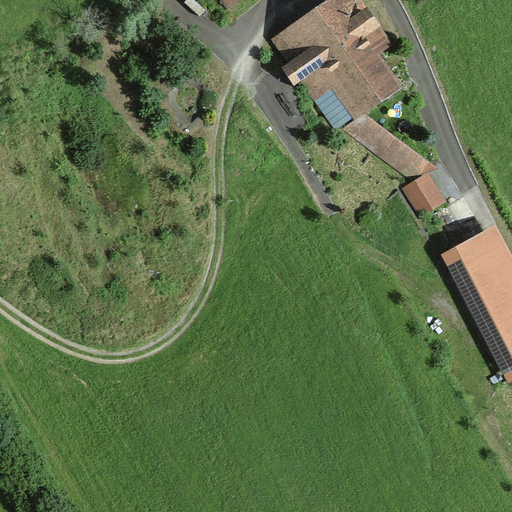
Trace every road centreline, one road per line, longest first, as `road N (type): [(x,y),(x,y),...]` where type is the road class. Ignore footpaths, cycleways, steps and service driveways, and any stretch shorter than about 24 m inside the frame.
road 1 (track): [(0,298),(57,347),(110,355),(148,349),(184,326),(216,253),(219,125),(266,0)]
road 2 (track): [(385,0),(460,181)]
